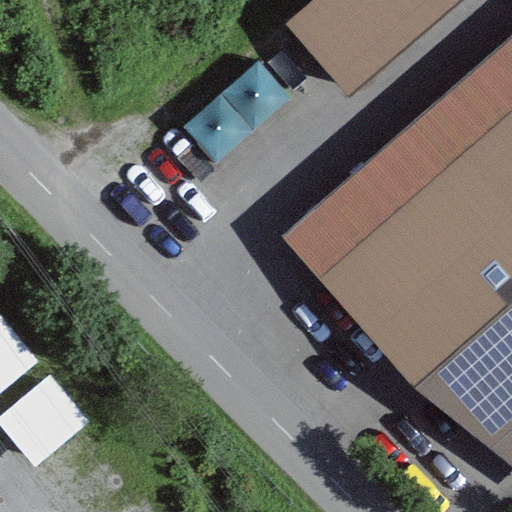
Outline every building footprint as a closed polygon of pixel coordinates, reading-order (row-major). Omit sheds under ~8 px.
[(336,0),(309,27),(340,58),(400,0),(336,0)] [(264,55),(189,118),(219,154),(294,92),(264,55)] [(511,119),(330,278),(422,386),(460,352),(511,410),(511,119)] [(0,309),(0,391),(45,354),(4,305),(0,309)] [(2,399),(29,455),(91,425),(64,369),(2,399)]
